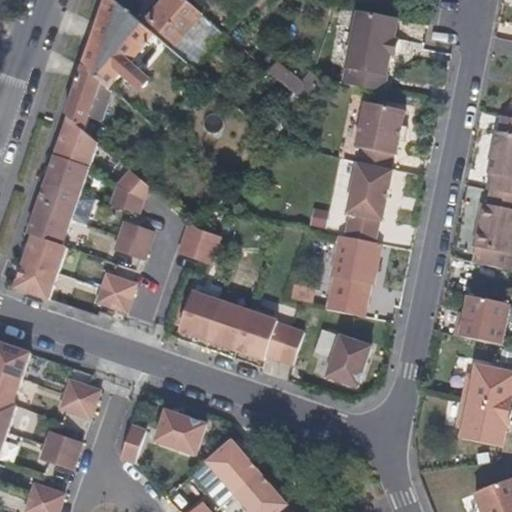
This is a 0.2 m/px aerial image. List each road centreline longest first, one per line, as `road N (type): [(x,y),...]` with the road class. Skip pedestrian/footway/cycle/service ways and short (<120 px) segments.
road 1 (residential): [(486,0),(410,372),(385,444)]
road 2 (residential): [(128,355),(385,444)]
road 3 (secondary): [(47,0),(0,136)]
road 4 (residential): [(0,308),(128,355)]
road 5 (unknown): [(162,227),(128,355)]
